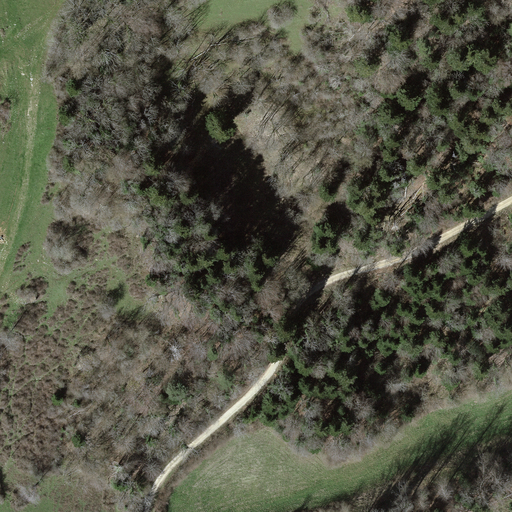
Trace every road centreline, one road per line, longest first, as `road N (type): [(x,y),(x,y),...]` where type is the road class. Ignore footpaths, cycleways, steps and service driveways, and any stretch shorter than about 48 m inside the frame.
road 1 (track): [(511,199),(405,256),(310,292),(268,373),(176,459),(146,511)]
road 2 (track): [(0,274),(21,205),(39,50),(61,0)]
